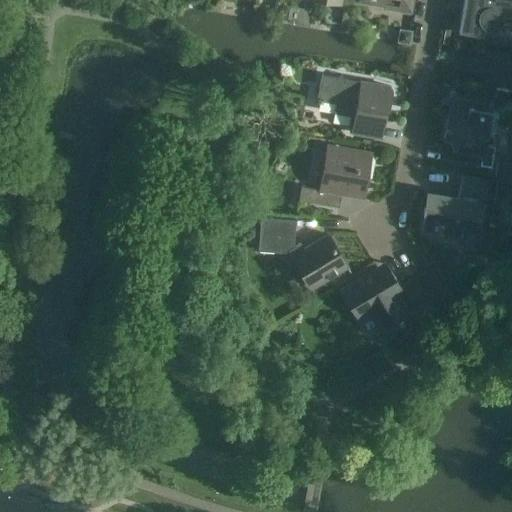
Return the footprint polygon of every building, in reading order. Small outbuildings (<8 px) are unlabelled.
[(355,0),(356,0),(386,6),(385,9),(409,13),(411,0),(355,0)] [(463,0),(458,31),(482,35),(484,23),(497,14),(509,16),(511,0),(463,0)] [(390,104),(393,91),(390,86),(344,78),(341,74),(337,77),(321,74),(316,100),(335,104),(333,113),(354,117),(351,132),(381,137),(387,103),(390,104)] [(473,107),(471,107),(473,100),(451,97),(444,138),(454,140),(451,159),(490,166),(494,146),(484,144),(489,114),(472,111),(473,107)] [(327,144),(326,146),(319,189),(301,186),(298,200),(338,207),(341,194),(363,198),(371,151),(327,144)] [(424,209),(423,230),(457,230),(476,233),(481,204),(483,205),(488,180),(462,176),(458,199),(429,194),(426,209),(424,209)] [(260,217),(258,251),(290,253),(310,287),(346,265),(328,234),(304,249),(300,242),(293,246),(295,220),(260,217)] [(399,322),(402,320),(401,318),(410,313),(399,295),(402,293),(384,262),(341,289),(359,319),(369,313),(379,331),(398,320),(399,322)]
